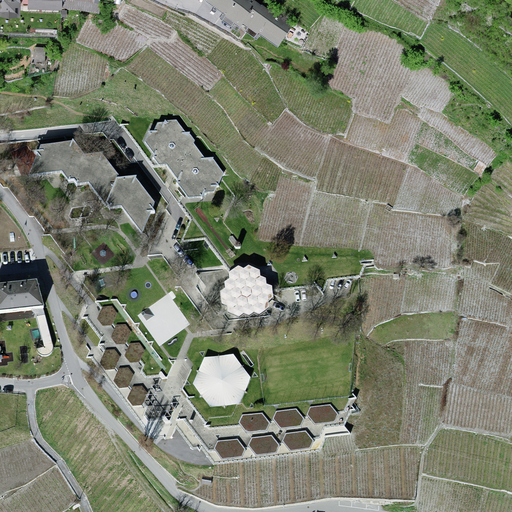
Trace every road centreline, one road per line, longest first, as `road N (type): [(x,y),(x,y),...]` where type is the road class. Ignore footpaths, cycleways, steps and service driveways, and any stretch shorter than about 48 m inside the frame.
road 1 (residential): [(75,373),(173,490),(214,511)]
road 2 (residential): [(0,193),(34,246),(75,373)]
